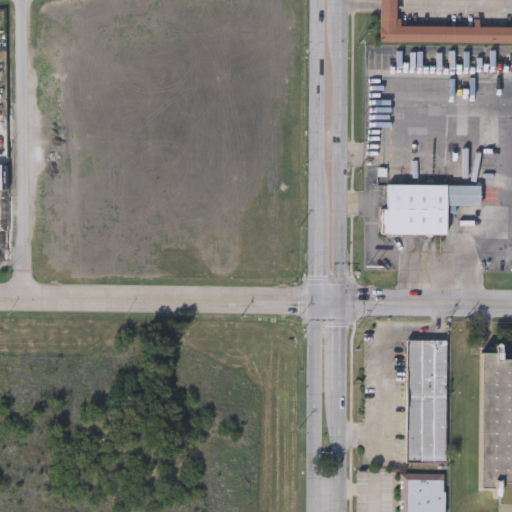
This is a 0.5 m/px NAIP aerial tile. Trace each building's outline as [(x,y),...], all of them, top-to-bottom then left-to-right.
[(511,41),(378,40),(378,0),(394,0),(394,24),(511,25),(511,41)] [(444,234),(380,233),(380,208),(385,208),(385,183),(479,184),(478,205),(445,204),(444,234)] [(405,461),(406,340),(445,340),(445,461),(405,461)] [(511,359),(511,482),(498,482),(498,490),(479,490),(480,352),(500,352),(500,359),(511,359)] [(398,511),(399,473),(444,473),(443,511),(398,511)]
